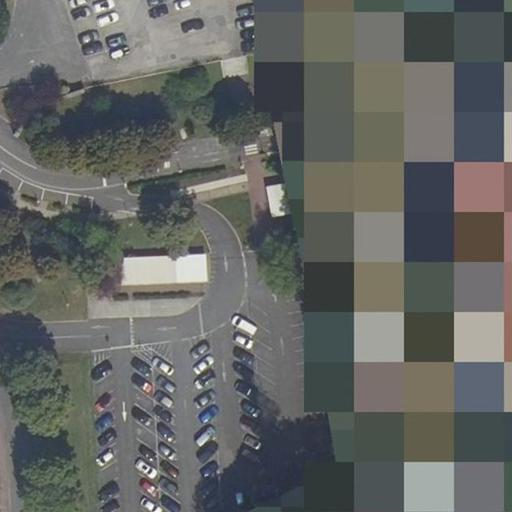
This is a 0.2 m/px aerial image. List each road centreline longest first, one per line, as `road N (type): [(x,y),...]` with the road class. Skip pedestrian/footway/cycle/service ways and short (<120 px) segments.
road 1 (residential): [(0,146),(41,172),(63,175),(184,164),(303,138)]
road 2 (unknown): [(14,57),(98,78),(150,65)]
road 3 (residential): [(24,511),(23,449),(0,380)]
road 4 (unknown): [(150,65),(224,41),(218,0)]
